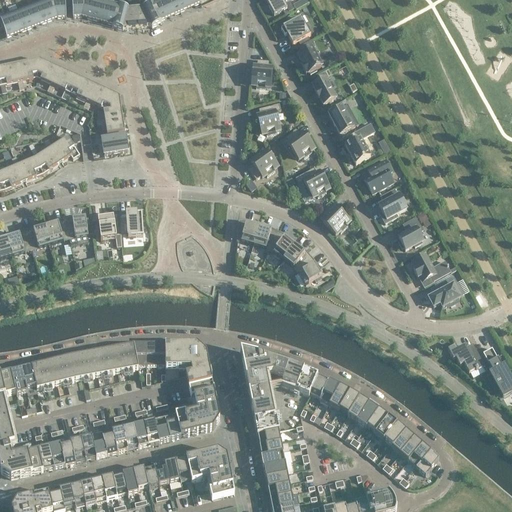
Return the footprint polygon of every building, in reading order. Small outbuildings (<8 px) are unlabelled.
[(86,0),(80,0),(71,0),(72,19),(81,19),(86,0)] [(97,2),(87,0),(86,0),(81,19),(82,19),(82,17),(86,18),(86,20),(92,21),(97,2)] [(180,14),(173,0),(163,0),(162,1),(169,17),(173,15),(174,17),(180,14)] [(189,8),(185,0),(173,0),(180,14),(185,11),(185,10),(189,8)] [(280,0),(263,0),(273,17),(286,10),(280,0)] [(280,0),(286,10),(288,14),(293,11),(288,3),(293,0),(280,0)] [(66,20),(65,1),(50,2),(57,20),(66,20)] [(169,17),(162,1),(152,5),(161,25),(160,23),(166,20),(165,18),(169,17)] [(57,20),(50,2),(40,6),(47,24),(52,22),(52,20),(56,18),(56,20),(57,20)] [(107,5),(97,2),(92,21),(98,23),(98,21),(103,22),(107,5)] [(118,8),(107,5),(103,22),(107,23),(107,25),(112,27),(112,29),(118,8)] [(161,25),(152,5),(143,9),(152,29),(161,25)] [(47,24),(40,6),(30,10),(36,26),(40,24),(41,26),(47,24)] [(127,10),(118,8),(112,29),(122,32),(127,10)] [(152,29),(143,9),(135,10),(137,29),(151,28),(151,29),(152,29)] [(264,19),(269,17),(266,9),(260,12),(264,19)] [(36,26),(30,10),(20,13),(27,32),(32,29),(32,28),(36,26)] [(137,29),(135,10),(127,10),(122,32),(123,31),(137,29)] [(27,32),(20,13),(9,17),(16,34),(20,32),(21,34),(27,32)] [(16,34),(9,17),(0,20),(0,24),(1,25),(0,25),(0,30),(2,30),(6,40),(12,37),(11,35),(16,34)] [(310,37),(304,26),(302,27),(298,20),(281,30),(284,37),(286,36),(292,47),(310,37)] [(314,49),(311,42),(299,49),(302,55),(298,57),(303,68),(302,69),(306,76),(307,75),(308,76),(309,75),(310,77),(316,73),(315,71),(321,68),(311,50),(314,49)] [(37,80),(39,61),(16,66),(20,84),(22,83),(37,80)] [(60,71),(39,61),(37,80),(50,86),(52,87),(60,71)] [(265,91),(265,88),(270,89),(272,70),(268,70),(269,64),(257,62),(256,69),(253,68),(251,87),(256,88),(256,90),(265,91)] [(20,84),(16,66),(0,69),(0,86),(0,88),(17,84),(20,84)] [(78,79),(60,71),(52,87),(54,88),(70,96),(78,79)] [(331,78),(328,71),(317,77),(320,83),(312,87),(316,94),(315,94),(319,101),(323,107),(335,101),(325,81),(331,78)] [(96,88),(78,79),(70,96),(86,103),(88,104),(96,88)] [(119,98),(96,88),(88,104),(90,105),(103,111),(119,98)] [(122,122),(119,98),(103,111),(104,122),(105,124),(122,122)] [(280,132),(275,114),(281,113),(279,106),(258,111),(260,117),(257,118),(261,137),(266,135),(267,138),(276,135),(275,133),(280,132)] [(349,111),(347,106),(328,117),(332,125),(335,129),(339,137),(353,130),(344,114),(349,111)] [(124,133),(122,122),(105,124),(105,127),(107,136),(124,133)] [(374,134),(370,126),(354,135),(357,140),(345,147),(348,154),(351,160),(352,160),(355,167),(370,159),(360,142),(374,134)] [(311,155),(310,153),(313,151),(302,135),(300,137),(296,132),(286,139),(290,144),(287,146),(298,162),(302,159),(303,161),(311,155)] [(111,140),(101,141),(104,157),(127,153),(125,138),(120,138),(119,134),(110,136),(111,140)] [(80,144),(79,136),(72,137),(73,145),(80,144)] [(79,158),(67,139),(52,149),(50,150),(60,165),(70,159),(73,162),(79,158)] [(390,154),(384,143),(379,146),(385,157),(390,154)] [(60,165),(50,150),(48,152),(34,161),(43,177),(60,165)] [(274,173),(273,171),(277,168),(266,153),(250,164),(252,167),(247,171),(256,182),(261,178),(262,179),(265,177),(267,179),(274,173)] [(43,177),(34,161),(19,167),(17,168),(24,185),(43,177)] [(391,174),(385,162),(367,172),(367,173),(370,171),(373,175),(371,176),(371,178),(364,182),(372,197),(393,185),(388,176),(391,174)] [(24,185),(17,168),(14,169),(0,175),(0,178),(4,193),(24,185)] [(295,180),(298,186),(303,184),(312,200),(316,197),(317,200),(326,195),(324,193),(329,191),(320,174),(317,176),(314,170),(295,180)] [(250,182),(245,186),(251,194),(257,190),(250,182)] [(397,198),(394,192),(380,199),(383,205),(378,208),(383,217),(380,218),(385,226),(397,219),(396,217),(406,211),(398,197),(397,198)] [(347,228),(345,227),(348,223),(335,210),(333,212),(328,208),(318,218),(323,222),(322,223),(335,237),(339,233),(340,235),(347,228)] [(126,220),(119,221),(120,235),(127,234),(128,239),(143,238),(142,231),(145,231),(144,223),(142,223),(141,212),(131,213),(132,216),(126,216),(126,220)] [(423,214),(418,217),(422,224),(427,221),(423,214)] [(104,218),(97,219),(99,230),(100,243),(115,241),(116,250),(121,249),(120,236),(115,237),(114,225),(112,226),(111,218),(113,218),(113,217),(110,218),(110,217),(104,218)] [(80,222),(79,218),(64,221),(69,242),(74,241),(74,240),(88,238),(85,221),(80,222)] [(422,233),(415,220),(403,227),(408,235),(398,240),(399,243),(398,244),(401,251),(403,250),(405,253),(413,248),(414,250),(421,246),(420,244),(422,243),(418,235),(422,233)] [(69,242),(64,221),(49,224),(50,228),(45,230),(50,246),(63,242),(63,243),(69,242)] [(253,224),(238,222),(236,244),(240,244),(240,243),(253,246),(258,230),(253,229),(253,224)] [(278,234),(265,227),(263,231),(258,230),(253,246),(266,250),(266,252),(269,253),(278,234)] [(41,231),(40,228),(25,232),(31,253),(37,251),(37,250),(50,246),(45,230),(41,231)] [(31,253),(25,232),(10,236),(11,240),(7,241),(11,258),(24,254),(25,255),(31,253)] [(292,241),(278,234),(269,253),(272,254),(273,253),(283,262),(294,248),(290,245),(292,241)] [(2,243),(1,240),(0,239),(0,261),(11,258),(7,241),(2,243)] [(311,259),(301,248),(298,251),(294,248),(283,262),(294,270),(293,271),(295,274),(311,259)] [(243,253),(241,263),(248,265),(249,254),(243,253)] [(433,270),(425,256),(411,264),(415,271),(413,272),(417,280),(419,279),(422,284),(430,279),(433,284),(450,274),(447,270),(448,269),(447,268),(446,269),(444,264),(433,270)] [(321,271),(311,259),(295,274),(297,276),(299,275),(306,287),(320,279),(318,274),(321,271)] [(38,277),(32,279),(33,285),(40,284),(38,277)] [(428,300),(433,309),(440,306),(442,310),(460,300),(453,287),(457,285),(453,279),(431,291),(434,297),(428,300)] [(478,372),(478,371),(484,367),(472,346),(466,350),(464,347),(457,351),(455,348),(447,352),(453,362),(455,360),(459,368),(463,366),(469,376),(475,372),(475,373),(478,372)] [(72,360),(31,369),(36,390),(37,393),(77,383),(138,372),(137,370),(133,348),(72,360)] [(146,348),(133,348),(137,370),(146,370),(146,348)] [(155,348),(146,348),(146,370),(155,370),(155,348)] [(155,370),(165,369),(165,348),(155,348),(155,370)] [(211,385),(211,380),(209,373),(206,356),(201,352),(196,352),(196,348),(197,348),(196,348),(165,348),(165,369),(165,377),(165,384),(178,381),(178,372),(191,372),(192,376),(185,378),(187,386),(188,391),(189,390),(211,385)] [(502,400),(511,394),(511,379),(504,365),(501,367),(497,361),(498,361),(497,360),(497,361),(492,351),(482,356),(488,366),(487,366),(488,366),(492,372),(488,374),(502,400)] [(296,397),(297,394),(308,399),(309,397),(318,378),(310,375),(302,372),(296,369),(288,366),(282,364),(266,359),(242,354),(243,355),(244,355),(245,361),(242,362),(257,438),(278,433),(279,433),(276,421),(279,421),(278,417),(276,417),(271,391),(282,389),(294,393),(293,395),(296,397)] [(31,369),(21,372),(26,392),(36,390),(31,369)] [(21,372),(10,374),(16,395),(16,398),(27,395),(26,392),(21,372)] [(10,374),(0,376),(0,473),(1,475),(11,481),(43,473),(38,453),(29,455),(29,452),(26,452),(26,453),(13,456),(12,449),(17,448),(12,427),(11,421),(6,400),(8,400),(8,397),(16,395),(10,374)] [(329,383),(318,378),(309,397),(319,401),(320,401),(329,383)] [(319,403),(328,408),(339,388),(329,383),(320,401),(319,401),(319,403)] [(194,412),(175,416),(175,418),(180,440),(213,432),(219,422),(211,385),(189,390),(194,412)] [(338,412),(349,394),(339,388),(328,408),(338,413),(338,412)] [(359,400),(349,394),(338,412),(348,418),(359,400)] [(368,406),(359,400),(348,418),(347,419),(356,424),(368,406)] [(378,412),(368,406),(356,424),(365,430),(366,431),(366,430),(366,429),(378,412)] [(375,435),(387,419),(378,412),(366,429),(367,429),(375,435)] [(164,421),(169,442),(180,440),(175,418),(164,421)] [(375,435),(374,437),(383,443),(384,442),(396,426),(387,419),(375,435)] [(169,442),(164,421),(154,424),(159,445),(169,442)] [(154,424),(143,426),(148,448),(159,445),(154,424)] [(148,448),(143,426),(133,429),(138,450),(148,448)] [(405,433),(396,426),(384,442),(392,448),(392,449),(405,433)] [(122,432),(127,453),(128,453),(128,452),(137,449),(137,450),(138,450),(133,429),(122,432)] [(111,434),(112,436),(117,455),(127,453),(122,432),(122,431),(111,434)] [(280,444),(278,434),(278,433),(257,438),(259,448),(259,449),(280,444)] [(392,449),(391,450),(399,457),(413,440),(405,433),(392,449)] [(101,436),(91,439),(96,460),(106,458),(102,438),(101,436)] [(112,436),(102,438),(106,458),(117,455),(112,436)] [(85,463),(86,463),(86,462),(95,460),(95,461),(96,460),(91,439),(90,439),(90,440),(81,442),(81,441),(80,442),(85,463)] [(422,447),(413,440),(399,457),(407,464),(422,447)] [(80,442),(70,444),(75,465),(85,463),(80,442)] [(70,444),(59,447),(64,468),(75,465),(70,444)] [(259,449),(261,459),(282,455),(280,444),(259,449)] [(49,449),(54,471),(64,468),(59,447),(49,449)] [(422,447),(407,464),(416,472),(430,455),(422,447)] [(43,473),(54,471),(49,449),(38,452),(38,453),(43,473)] [(186,461),(191,484),(206,481),(211,502),(233,497),(226,459),(217,454),(186,461)] [(282,455),(261,459),(263,470),(285,466),(283,455),(282,455)] [(430,455),(416,471),(425,478),(438,463),(434,459),(434,458),(430,455)] [(175,464),(179,483),(180,485),(190,482),(190,483),(191,483),(186,461),(185,461),(185,462),(175,464)] [(175,464),(164,466),(169,486),(179,483),(175,464)] [(164,466),(154,469),(158,488),(159,488),(169,486),(164,466)] [(265,481),(287,476),(285,466),(263,470),(265,481)] [(159,488),(158,488),(154,469),(153,469),(144,472),(144,471),(143,472),(147,489),(148,490),(148,492),(148,493),(149,493),(149,492),(158,490),(159,490),(159,488)] [(133,474),(137,493),(148,490),(147,489),(143,472),(133,474)] [(133,474),(122,477),(127,496),(127,498),(138,495),(137,493),(133,474)] [(287,476),(265,481),(267,491),(289,487),(287,476)] [(122,477),(112,479),(116,499),(117,499),(127,496),(122,477)] [(117,499),(116,499),(112,479),(109,480),(103,481),(101,482),(106,503),(117,501),(117,500),(117,499)] [(101,482),(91,484),(96,506),(106,503),(101,482)] [(85,508),(96,506),(91,484),(80,487),(85,506),(85,508)] [(70,490),(70,489),(74,509),(75,510),(75,511),(75,510),(85,508),(85,506),(80,487),(70,490)] [(291,497),(289,487),(267,491),(269,502),(291,497)] [(70,489),(59,492),(64,511),(74,509),(70,489)] [(64,511),(59,492),(48,495),(52,511),(64,511)] [(52,511),(48,495),(17,502),(11,511),(52,511)] [(395,511),(395,510),(395,509),(395,508),(394,506),(394,504),(393,502),(392,500),(390,499),(389,497),(388,496),(380,498),(371,500),(366,502),(368,511),(395,511)] [(271,511),(273,511),(293,508),(291,497),(269,502),(271,511)] [(355,504),(355,506),(356,511),(368,511),(366,502),(355,504)]
